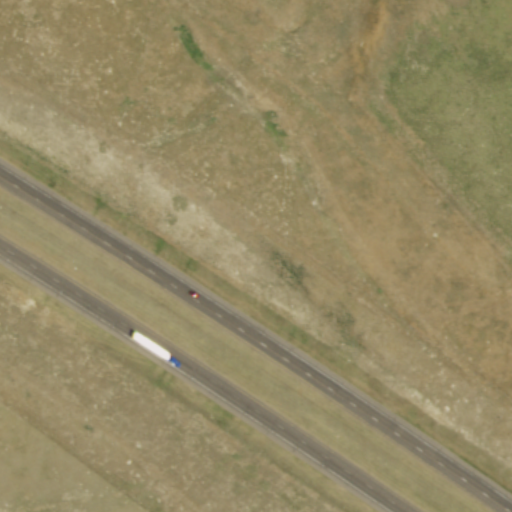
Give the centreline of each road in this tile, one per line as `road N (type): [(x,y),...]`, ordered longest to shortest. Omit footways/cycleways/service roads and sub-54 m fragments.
road 1 (motorway): [(509,511),(200,299),(0,174)]
road 2 (motorway): [(0,248),(407,511)]
